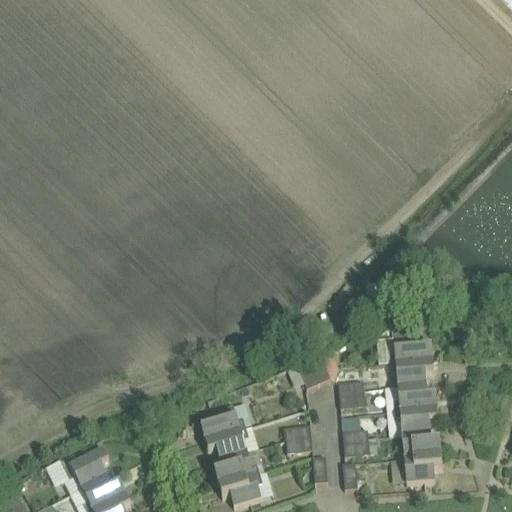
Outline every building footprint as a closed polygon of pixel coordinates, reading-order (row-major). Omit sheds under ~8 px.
[(380,369),(391,368),(433,365),(431,352),(423,353),(422,340),(414,341),(413,330),(400,331),(401,342),(378,345),(380,369)] [(362,353),(355,344),(347,350),(353,360),(362,353)] [(319,389),(331,384),(320,361),(309,366),(319,389)] [(396,379),(397,392),(426,389),(425,378),(434,377),(433,365),(391,368),(392,379),(396,379)] [(297,371),(307,394),(319,389),(309,366),(297,371)] [(339,389),(339,397),(365,395),(364,387),(339,389)] [(394,406),(395,417),(437,413),(436,400),(427,401),(426,389),(397,392),(398,406),(394,406)] [(365,395),(339,397),(341,414),(366,412),(365,395)] [(201,433),(205,445),(246,432),(243,423),(237,424),(233,410),(206,419),(209,430),(201,433)] [(400,427),(401,440),(431,438),(430,426),(438,425),(437,413),(395,417),(396,427),(400,427)] [(285,434),(286,446),(311,444),(309,431),(285,434)] [(216,454),(220,465),(247,457),(243,444),(249,442),(246,432),(205,445),(208,457),(216,454)] [(343,437),(344,446),(369,444),(368,435),(343,437)] [(397,455),(398,465),(441,461),(440,449),(432,449),(431,438),(401,440),(403,454),(397,455)] [(369,444),(344,446),(345,462),(370,460),(370,459),(382,458),(380,443),(369,444)] [(311,444),(286,446),(288,459),(312,456),(311,444)] [(95,448),(80,455),(85,464),(100,457),(95,448)] [(75,481),(81,494),(107,481),(101,471),(109,467),(103,455),(100,457),(85,464),(81,467),(77,460),(62,466),(61,464),(48,471),(57,490),(69,484),(75,481)] [(215,479),(218,491),(260,478),(257,469),(251,471),(247,457),(220,465),(223,477),(215,479)] [(441,461),(398,465),(399,475),(405,475),(407,489),(435,486),(434,474),(443,473),(441,461)] [(325,462),(314,463),(313,463),(315,488),(328,487),(326,467),(325,462)] [(343,475),(345,495),(358,494),(356,474),(356,469),(343,470),(343,475)] [(260,478),(218,491),(222,503),(230,501),(233,511),(234,511),(261,504),(257,490),(263,488),(260,478)] [(82,509),(83,511),(99,511),(125,499),(120,488),(112,492),(107,481),(81,494),(87,507),(82,509)] [(2,493),(6,501),(11,511),(25,511),(17,496),(25,492),(20,483),(2,493)] [(126,511),(131,510),(125,499),(99,511),(126,511)] [(11,511),(6,501),(0,503),(0,511),(11,511)]
